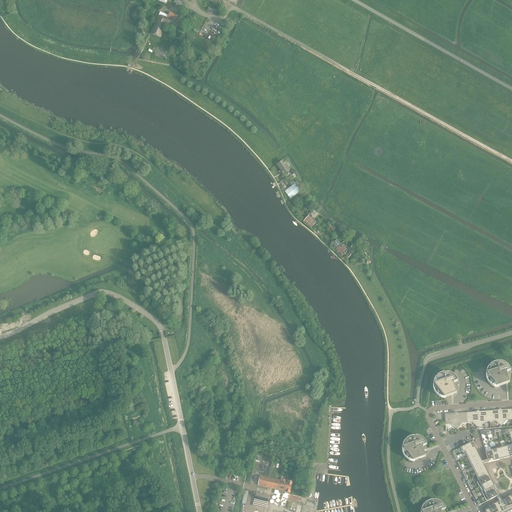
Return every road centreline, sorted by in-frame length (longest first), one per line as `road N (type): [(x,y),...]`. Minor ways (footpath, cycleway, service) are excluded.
road 1 (unknown): [(183,431),(0,494)]
road 2 (track): [(182,427),(0,490)]
road 3 (residential): [(475,511),(429,411),(511,402)]
road 4 (unclassified): [(199,511),(171,372)]
